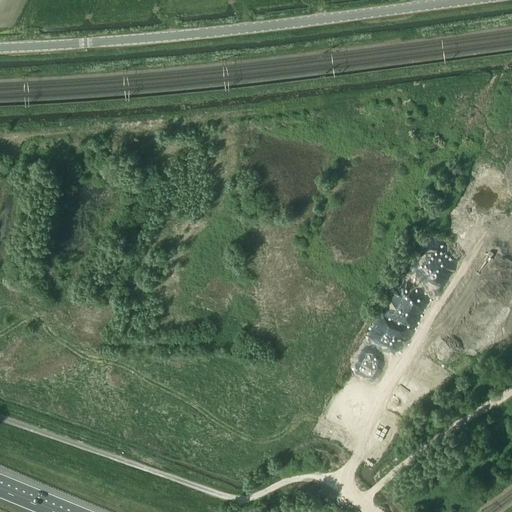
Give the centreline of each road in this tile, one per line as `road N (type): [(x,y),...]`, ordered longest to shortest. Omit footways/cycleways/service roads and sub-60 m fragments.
road 1 (tertiary): [(464,0),(0,46)]
road 2 (track): [(359,501),(511,387)]
